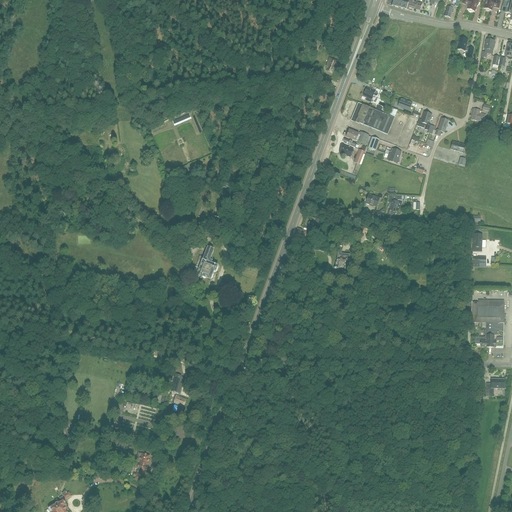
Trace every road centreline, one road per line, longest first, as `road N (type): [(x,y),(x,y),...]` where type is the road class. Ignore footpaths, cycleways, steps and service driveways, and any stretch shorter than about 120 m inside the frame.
road 1 (secondary): [(242,362),(373,6)]
road 2 (tertiary): [(511,364),(242,362)]
road 3 (unknown): [(240,368),(0,311)]
road 4 (track): [(0,315),(239,371)]
road 5 (secondary): [(188,511),(242,362)]
